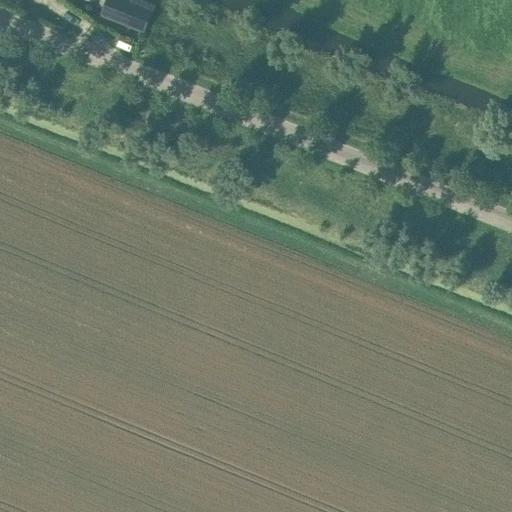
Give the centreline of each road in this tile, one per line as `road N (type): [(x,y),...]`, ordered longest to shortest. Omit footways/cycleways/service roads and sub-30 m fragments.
road 1 (track): [(0,75),(511,277)]
road 2 (tertiary): [(0,22),(511,223)]
